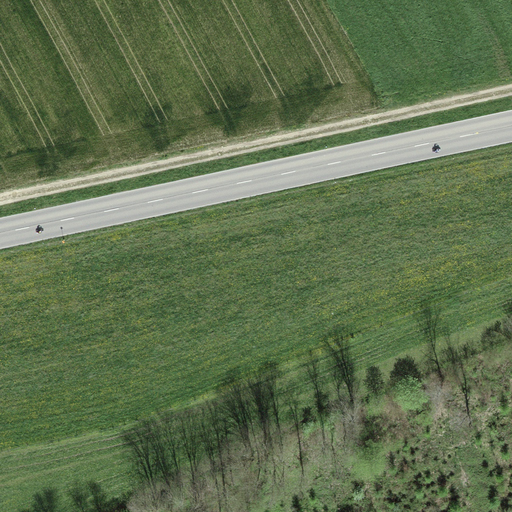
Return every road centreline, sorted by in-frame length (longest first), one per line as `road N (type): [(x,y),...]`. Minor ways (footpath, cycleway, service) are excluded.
road 1 (track): [(0,202),(511,92)]
road 2 (secondary): [(0,234),(511,126)]
